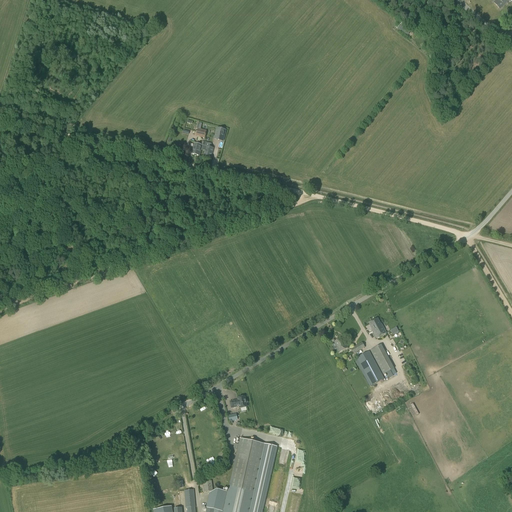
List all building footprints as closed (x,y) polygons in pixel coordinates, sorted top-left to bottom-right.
[(496,0),(494,3),(500,9),(509,0),(496,0)] [(411,31),(402,24),(398,30),(407,36),(411,31)] [(227,130),(217,127),(214,139),(220,140),(222,133),(226,134),(227,130)] [(205,139),(207,131),(198,129),(196,137),(205,139)] [(211,144),(205,142),(204,146),(202,145),(201,150),(205,151),(204,156),(211,158),(214,148),(211,147),(211,144)] [(201,150),(202,145),(194,143),(191,154),(199,156),(201,150)] [(381,325),(377,319),(369,324),(372,329),(371,330),(376,339),(387,333),(382,324),(381,325)] [(344,344),(341,338),(334,342),(338,349),(337,349),(339,353),(348,348),(345,344),(344,344)] [(353,354),(365,348),(362,343),(351,349),(353,354)] [(390,371),(394,369),(381,345),(370,350),(383,375),(386,373),(390,371)] [(384,379),(369,351),(356,358),(357,360),(355,361),(357,366),(360,365),(371,386),(384,379)] [(245,400),(244,397),(237,398),(238,400),(230,402),(231,408),(239,406),(240,409),(247,407),(246,404),(247,404),(248,403),(247,400),(246,400),(245,400)] [(238,420),(236,414),(228,416),(230,422),(238,420)] [(262,511),(277,447),(240,439),(227,492),(216,490),(210,493),(205,511),(262,511)] [(289,490),(291,481),(283,480),(279,496),(287,498),(289,490)] [(195,511),(193,490),(185,491),(186,508),(187,508),(187,511),(195,511)]
